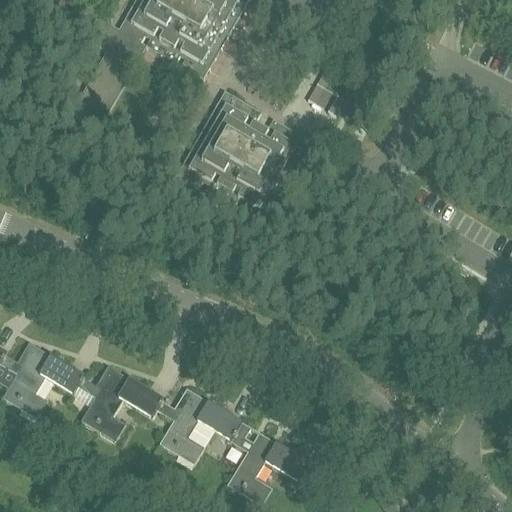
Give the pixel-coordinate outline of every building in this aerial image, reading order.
[(19,0),(33,8),(30,12),(84,43),(97,19),(63,0),(19,0)] [(180,70),(203,83),(250,0),(137,0),(117,34),(140,47),(144,40),(150,43),(146,50),(175,67),(179,60),(184,64),(180,70)] [(263,0),(260,5),(313,36),(326,13),(302,0),(263,0)] [(105,56),(69,119),(92,132),(128,68),(105,56)] [(225,96),(175,180),(198,193),(202,186),(208,189),(204,197),(233,214),(237,206),(243,210),(239,217),(261,230),(310,145),(273,123),(268,131),(262,127),(256,123),(260,116),(225,96)] [(343,117),(347,120),(348,120),(354,110),(346,105),(340,115),(343,117)] [(79,391),(86,395),(91,387),(84,383),(85,381),(29,347),(17,367),(12,364),(7,372),(17,379),(3,402),(37,423),(47,406),(35,399),(45,382),(74,400),(79,391)] [(0,368),(7,372),(12,364),(5,360),(6,357),(0,353),(0,368)] [(96,390),(91,387),(86,395),(96,402),(82,424),(116,445),(127,428),(113,420),(123,404),(153,422),(158,414),(165,418),(170,410),(163,406),(164,404),(108,370),(96,390)] [(198,425),(240,451),(245,442),(236,437),(242,427),(187,393),(175,413),(170,410),(165,418),(175,424),(161,448),(195,469),(205,452),(188,441),(198,425)] [(251,432),(242,427),(236,437),(245,442),(251,432)] [(311,468),(309,467),(260,437),(249,456),(240,451),(248,456),(228,489),(262,510),(273,493),(256,482),(266,466),(300,486),(303,480),(305,481),(307,478),(305,477),(311,468)]
